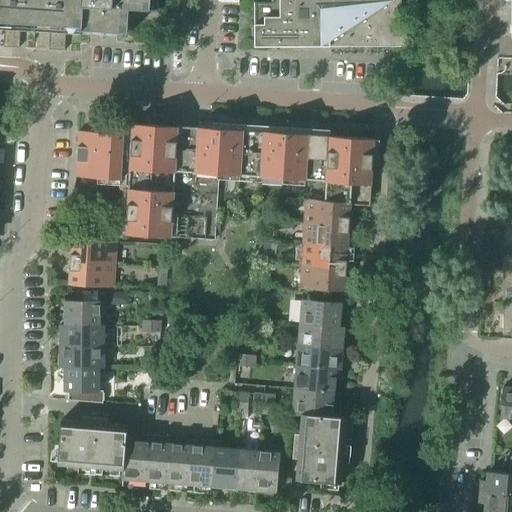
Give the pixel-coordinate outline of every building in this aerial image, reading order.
[(50,29),(48,50),(64,51),(65,33),(104,36),(104,31),(115,32),(115,24),(126,24),(125,37),(127,37),(128,9),(157,10),(157,0),(0,0),(0,29),(4,30),(3,47),(19,48),(20,27),(50,29)] [(271,0),(272,3),(254,3),(254,47),(402,47),(404,46),(406,46),(407,45),(408,44),(409,42),(409,41),(409,39),(409,38),(408,36),(407,35),(406,34),(405,33),(404,33),(400,33),(400,0),(271,0)] [(325,182),(324,201),(324,204),(350,205),(369,207),(373,140),(330,137),(330,136),(328,136),(326,158),(317,158),(307,157),(308,145),(313,145),(313,135),(176,127),(132,124),(125,234),(171,237),(174,192),(175,172),(217,175),(325,182)] [(75,177),(98,179),(100,133),(78,132),(75,177)] [(100,133),(98,179),(120,180),(123,134),(100,133)] [(174,192),(171,237),(205,239),(214,239),(215,217),(217,175),(175,172),(174,192)] [(305,200),(303,224),(349,226),(350,205),(324,204),(324,201),(305,200)] [(303,224),(302,243),(348,246),(349,226),(303,224)] [(259,243),(258,255),(276,256),(276,244),(259,243)] [(302,243),(301,266),(346,269),(348,246),(302,243)] [(69,246),(69,267),(115,268),(115,246),(69,246)] [(346,269),(301,266),(299,289),(345,292),(346,269)] [(115,268),(69,267),(69,286),(114,287),(115,268)] [(302,300),(299,324),(339,327),(341,303),(302,300)] [(64,301),(64,325),(99,325),(99,301),(64,301)] [(239,325),(248,326),(249,315),(239,314),(239,325)] [(249,315),(248,326),(257,327),(258,315),(249,315)] [(141,333),(150,333),(151,321),(141,321),(141,333)] [(151,321),(150,333),(160,333),(160,321),(151,321)] [(299,324),(298,345),(342,349),(344,327),(339,327),(299,324)] [(59,325),(59,346),(104,347),(104,325),(99,325),(64,325),(59,325)] [(298,345),(296,367),(335,370),(340,370),(342,349),(298,345)] [(59,368),(64,368),(104,368),(104,347),(59,346),(59,368)] [(235,366),(245,367),(246,355),(236,354),(235,366)] [(246,355),(245,367),(254,368),(255,356),(246,355)] [(141,373),(150,374),(150,362),(141,362),(141,373)] [(150,362),(150,374),(160,374),(160,362),(150,362)] [(296,367),(294,390),(333,393),(335,370),(296,367)] [(104,368),(64,368),(64,392),(68,392),(68,401),(103,404),(103,391),(99,391),(99,368),(104,368)] [(500,418),(511,419),(511,388),(502,388),(500,418)] [(294,390),(292,413),(331,416),(333,393),(294,390)] [(237,393),(236,402),(248,403),(249,394),(237,393)] [(262,405),(262,404),(263,395),(263,394),(253,393),(253,394),(252,405),(262,405)] [(263,395),(262,404),(274,405),(275,396),(263,395)] [(248,403),(236,402),(235,412),(247,413),(248,403)] [(274,405),(262,404),(262,405),(261,414),(273,415),(274,405)] [(346,418),(331,416),(292,413),(292,414),(301,415),(300,434),(294,434),(292,459),(297,460),(296,480),(340,484),(343,455),(344,455),(344,453),(343,453),(343,449),(344,449),(345,447),(343,447),(346,418)] [(88,467),(89,467),(94,417),(82,416),(81,422),(61,420),(57,465),(86,467),(86,468),(88,468),(88,467)] [(94,468),(122,470),(123,456),(125,456),(127,434),(127,426),(107,424),(107,418),(94,417),(89,467),(92,467),(92,469),(94,469),(94,468)] [(127,434),(125,456),(137,457),(139,435),(127,434)] [(137,457),(149,458),(151,442),(151,436),(139,435),(137,457)] [(151,442),(149,458),(147,482),(167,483),(170,444),(170,438),(151,436),(151,442)] [(189,445),(188,461),(201,462),(203,440),(190,439),(189,445)] [(201,462),(214,463),(215,447),(216,442),(203,440),(201,462)] [(167,483),(186,485),(188,461),(189,445),(170,444),(167,483)] [(212,487),(234,489),(238,449),(215,447),(214,463),(212,487)] [(234,489),(255,491),(258,451),(238,449),(234,489)] [(258,451),(255,491),(276,493),(280,453),(258,451)] [(121,480),(147,482),(149,458),(137,457),(125,456),(123,456),(122,470),(121,480)] [(186,485),(212,487),(214,463),(201,462),(188,461),(186,485)] [(479,492),(511,494),(511,474),(487,472),(486,481),(480,481),(479,492)] [(484,504),(484,511),(493,511),(511,511),(511,494),(479,492),(478,503),(484,504)]
